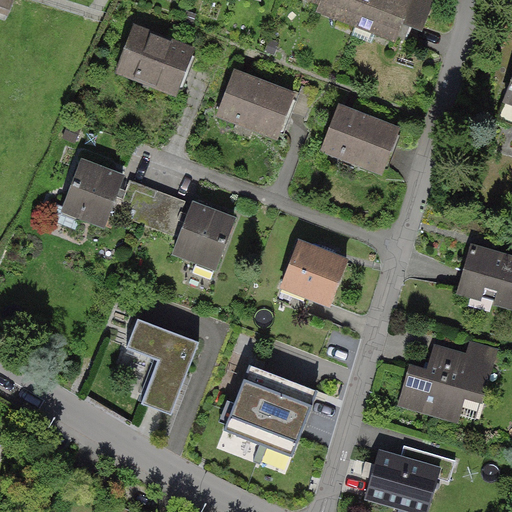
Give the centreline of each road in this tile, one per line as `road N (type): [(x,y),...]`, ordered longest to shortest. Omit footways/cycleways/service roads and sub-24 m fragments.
road 1 (residential): [(468,0),(323,511)]
road 2 (residential): [(0,370),(255,511)]
